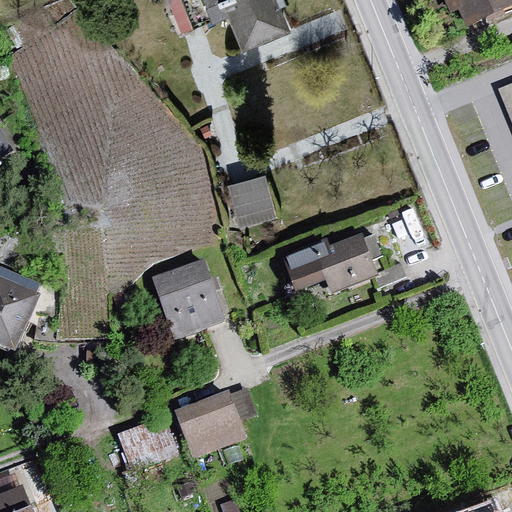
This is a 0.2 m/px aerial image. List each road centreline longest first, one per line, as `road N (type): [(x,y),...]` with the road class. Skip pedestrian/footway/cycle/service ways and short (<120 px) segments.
road 1 (unknown): [(0,467),(89,429),(97,406),(121,422),(468,295)]
road 2 (tertiary): [(369,0),(511,350)]
